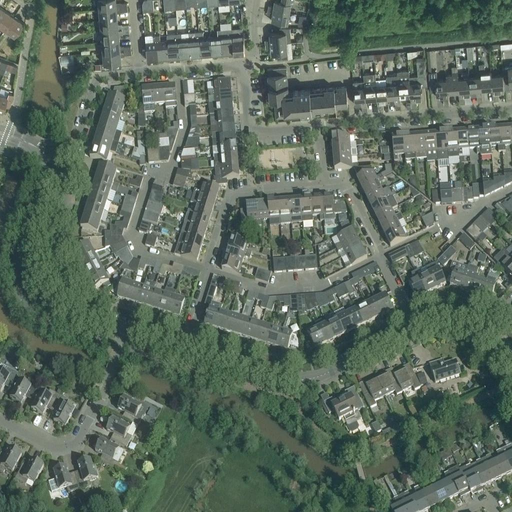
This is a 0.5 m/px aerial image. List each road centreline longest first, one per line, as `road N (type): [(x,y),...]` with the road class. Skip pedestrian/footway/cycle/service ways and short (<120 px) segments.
road 1 (residential): [(177,72),(183,125),(174,162),(149,176),(131,233),(140,252),(206,269)]
road 2 (tertiary): [(415,331),(306,379),(183,346)]
road 3 (residential): [(123,328),(75,444),(51,449),(0,422)]
road 4 (tertiary): [(123,328),(76,309),(55,284),(50,242),(61,195),(52,164)]
road 5 (residential): [(318,129),(511,110)]
road 6 (residential): [(206,269),(268,291),(322,289),(379,258)]
road 7 (residential): [(206,269),(226,200),(244,190),(322,185)]
road 8 (residential): [(379,258),(511,193)]
road 9 (residential): [(52,164),(74,145),(95,84),(138,75)]
road 10 (residential): [(237,67),(250,132),(318,129)]
